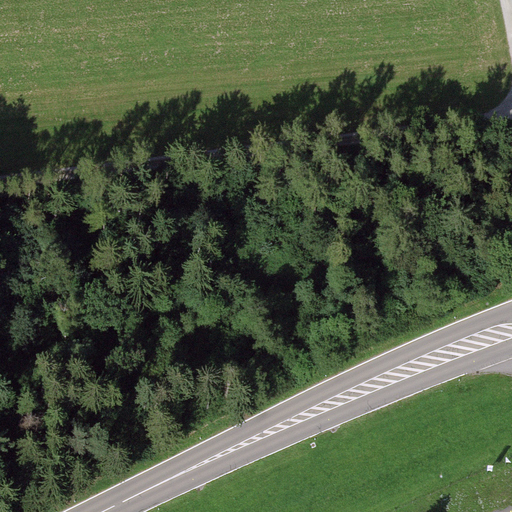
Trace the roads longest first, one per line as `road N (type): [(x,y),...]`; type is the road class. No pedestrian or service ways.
road 1 (track): [(511,82),(464,102),(0,162)]
road 2 (primary): [(106,511),(210,458),(511,329)]
